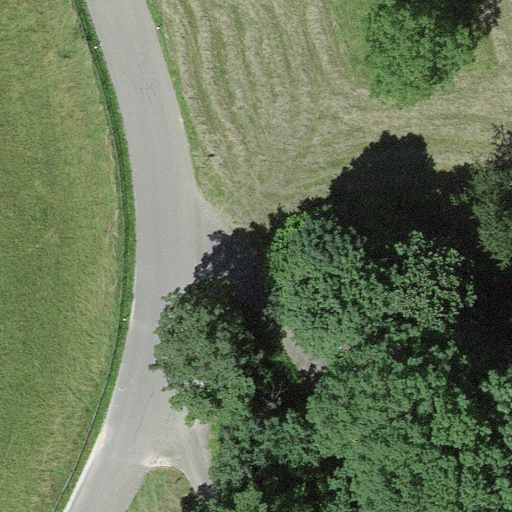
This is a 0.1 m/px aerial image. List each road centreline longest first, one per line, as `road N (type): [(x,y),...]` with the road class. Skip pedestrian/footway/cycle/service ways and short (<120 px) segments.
road 1 (tertiary): [(113,0),(160,155),(169,307),(147,387),(95,511)]
road 2 (track): [(160,155),(342,413),(440,511)]
road 3 (track): [(147,387),(218,511)]
